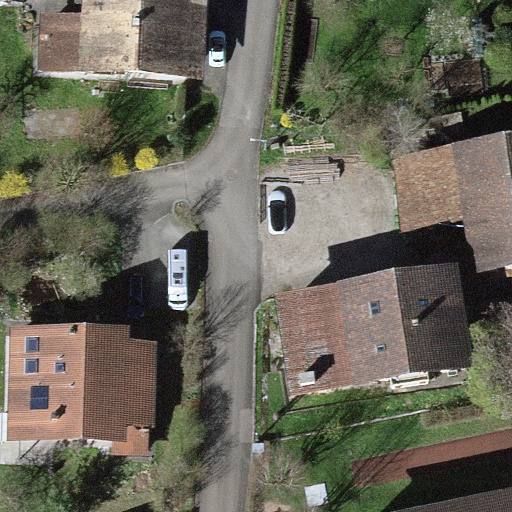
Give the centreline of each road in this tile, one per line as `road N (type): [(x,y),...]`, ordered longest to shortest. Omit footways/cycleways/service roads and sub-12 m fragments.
road 1 (residential): [(231,171),(208,511)]
road 2 (residential): [(0,222),(231,171)]
road 3 (residential): [(254,0),(231,171)]
